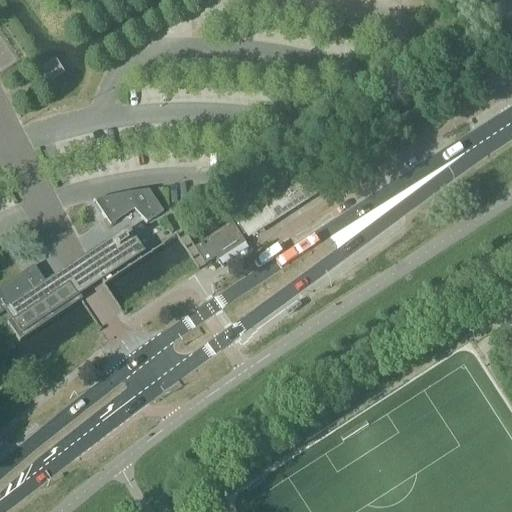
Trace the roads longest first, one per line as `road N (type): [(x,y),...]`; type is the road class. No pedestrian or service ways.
road 1 (secondary): [(0,507),(463,168),(486,141)]
road 2 (secondary): [(486,141),(454,151),(206,312),(0,473)]
